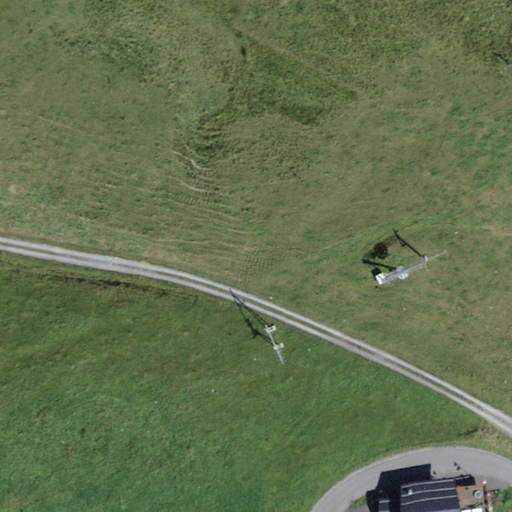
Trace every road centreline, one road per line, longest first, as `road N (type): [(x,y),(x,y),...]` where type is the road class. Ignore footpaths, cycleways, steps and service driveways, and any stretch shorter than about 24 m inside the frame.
road 1 (track): [(511,426),(411,370),(222,290),(0,241)]
road 2 (unclassified): [(511,474),(476,462),(400,465),(358,484),(329,511)]
